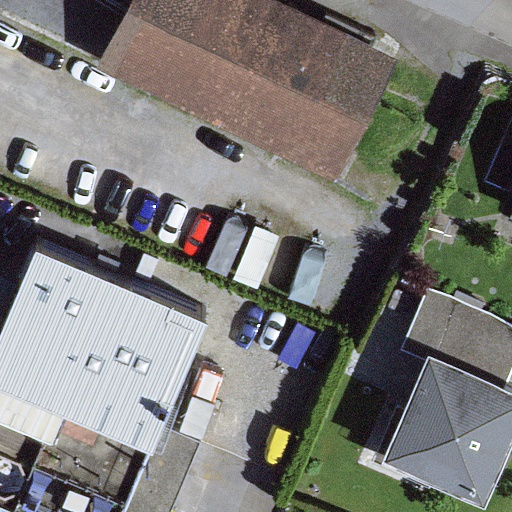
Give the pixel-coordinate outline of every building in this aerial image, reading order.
[(392,42),(306,0),(123,0),(99,52),(332,165),(392,42)] [(205,298),(39,226),(20,271),(3,308),(1,311),(0,309),(0,485),(61,511),(162,511),(197,435),(153,416),(205,298)] [(0,306),(3,308),(20,271),(0,262),(0,306)] [(429,337),(509,372),(511,364),(511,317),(427,281),(402,338),(425,347),(429,337)] [(511,373),(509,372),(429,337),(425,347),(384,441),(486,486),(511,427),(511,373)]
